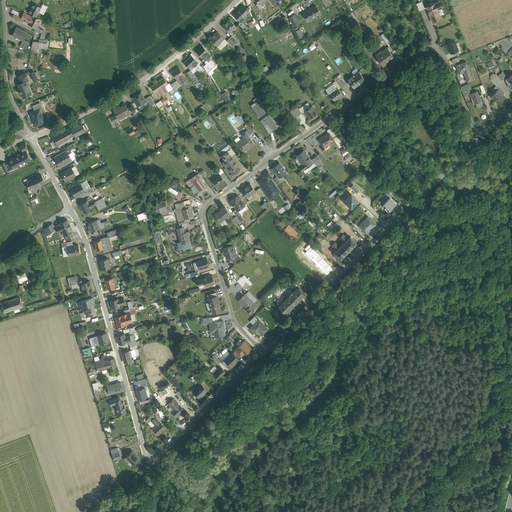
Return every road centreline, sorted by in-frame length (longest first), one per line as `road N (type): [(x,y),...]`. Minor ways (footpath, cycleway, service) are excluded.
road 1 (residential): [(478,140),(442,57),(423,49),(211,198),(202,221),(230,314),(261,354)]
road 2 (unclassified): [(478,140),(261,354)]
road 3 (residential): [(152,461),(69,207)]
road 4 (residential): [(239,0),(172,62),(30,138)]
road 5 (unclassified): [(261,354),(152,461)]
road 6 (residential): [(30,138),(5,83),(2,0)]
